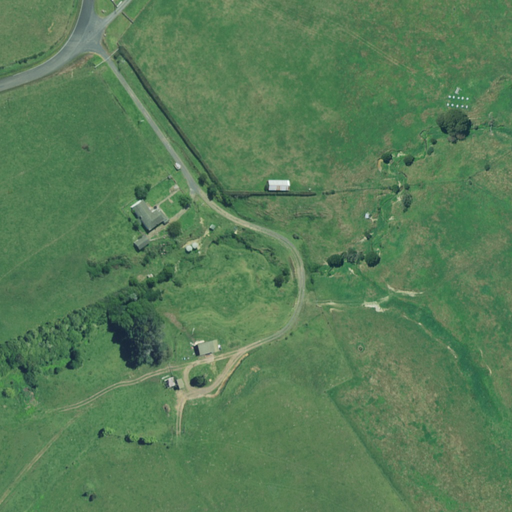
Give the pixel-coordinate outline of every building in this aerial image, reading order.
[(265,181),(265,192),(288,193),(289,182),(265,181)] [(162,226),(167,223),(157,209),(150,214),(139,199),(128,207),(146,232),(160,222),(162,226)] [(147,243),(142,236),(132,244),(136,250),(147,243)] [(217,351),(214,340),(196,344),(199,356),(217,351)] [(163,380),(166,388),(175,385),(177,391),(184,388),(180,378),(174,380),(173,377),(163,380)]
